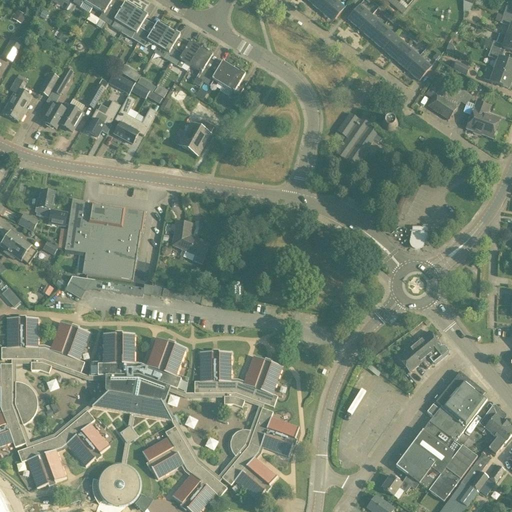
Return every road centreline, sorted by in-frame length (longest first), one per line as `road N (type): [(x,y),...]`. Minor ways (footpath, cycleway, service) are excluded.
road 1 (tertiary): [(295,201),(25,156)]
road 2 (unclassified): [(295,201),(313,119),(308,101),(281,71),(212,28)]
road 3 (tertiary): [(319,474),(328,405),(343,366),(401,299)]
road 4 (residential): [(467,347),(354,487)]
road 5 (residential): [(409,97),(273,0)]
road 6 (tertiary): [(405,269),(353,227),(295,201)]
